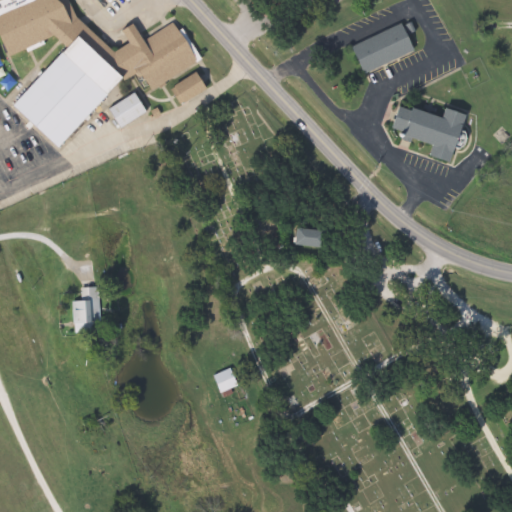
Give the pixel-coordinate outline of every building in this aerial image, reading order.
[(0,0),(68,0),(71,5),(116,53),(134,45),(127,30),(136,26),(148,38),(177,25),(192,41),(202,66),(154,87),(142,74),(62,149),(19,102),(74,51),(63,38),(29,53),(28,54),(13,60),(0,31),(0,0)] [(357,43),(409,24),(419,51),(367,71),(357,43)] [(187,105),(176,89),(200,71),(212,87),(187,105)] [(111,110),(138,93),(151,113),(124,130),(111,110)] [(458,161),(436,154),(439,142),(397,129),(405,104),(448,117),(451,107),(473,114),(458,161)] [(332,246),(300,242),(302,227),(334,231),(332,246)] [(83,288),(101,287),(102,332),(74,332),(74,301),(83,301),(83,288)] [(225,393),(217,375),(235,368),(242,385),(225,393)]
